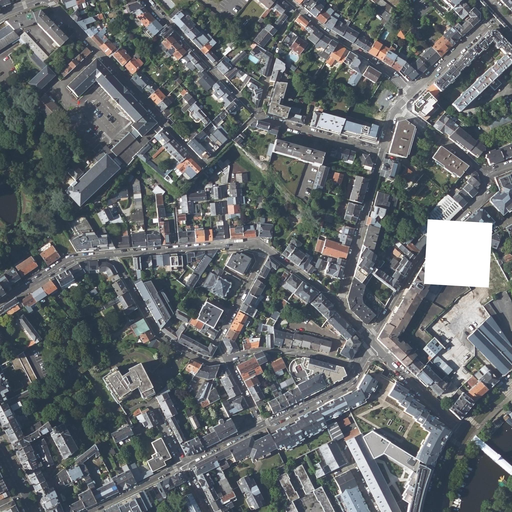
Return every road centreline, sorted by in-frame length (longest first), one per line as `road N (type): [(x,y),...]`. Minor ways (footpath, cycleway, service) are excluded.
road 1 (residential): [(48,0),(201,162),(256,114)]
road 2 (residential): [(370,339),(417,260),(481,196),(486,176)]
road 3 (residential): [(227,358),(202,359),(156,332),(111,253)]
road 4 (residential): [(144,0),(256,114)]
road 5 (residential): [(381,153),(337,303)]
road 6 (residential): [(265,247),(111,253)]
road 7 (residential): [(411,94),(299,9)]
road 8 (unknown): [(67,105),(98,138),(108,138),(123,117),(102,98),(80,101)]
road 9 (residential): [(256,114),(381,153)]
road 10 (residential): [(460,430),(370,339)]
road 11 (residential): [(111,253),(66,260),(0,302)]
road 12 (residential): [(265,247),(220,333),(227,358)]
